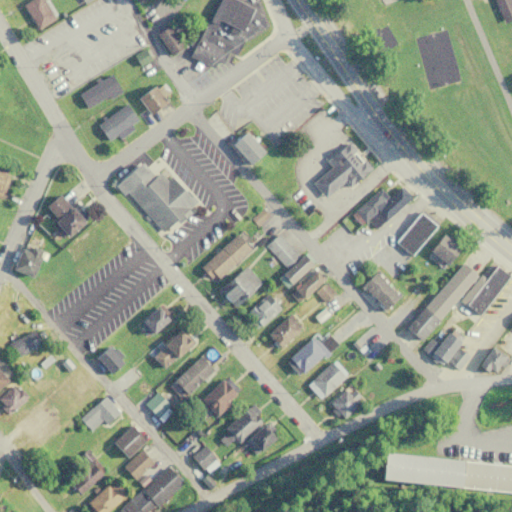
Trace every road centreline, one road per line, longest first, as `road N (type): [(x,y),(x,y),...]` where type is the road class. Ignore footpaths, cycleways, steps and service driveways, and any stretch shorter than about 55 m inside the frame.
road 1 (residential): [(123,0),(194,111),(439,380)]
road 2 (residential): [(324,432),(92,184)]
road 3 (secondary): [(511,256),(403,158),(296,0)]
road 4 (residential): [(4,268),(216,490)]
road 5 (residential): [(92,184),(285,38)]
road 6 (residential): [(270,0),(285,38),(403,158)]
road 7 (residential): [(324,432),(439,380),(511,375)]
road 8 (residential): [(171,511),(324,432)]
road 9 (residential): [(64,132),(0,276)]
road 10 (residential): [(64,132),(0,26)]
